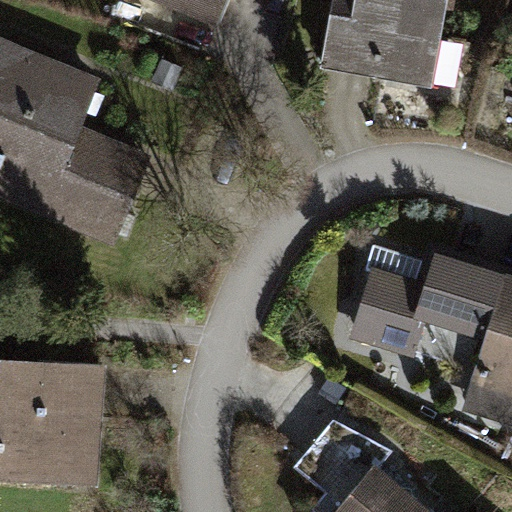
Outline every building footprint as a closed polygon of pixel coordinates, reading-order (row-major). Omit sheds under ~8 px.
[(141,0),(209,30),(222,0),(141,0)] [(442,0),(346,0),(344,13),(325,10),(316,60),(429,79),(442,0)] [(99,79),(0,38),(0,200),(110,246),(148,155),(79,126),(99,79)] [(511,273),(501,270),(466,374),(511,389),(511,273)] [(0,480),(96,487),(104,368),(0,360),(0,480)] [(335,423),(299,468),(326,489),(362,444),(335,423)] [(439,511),(364,453),(317,511),(439,511)] [(470,511),(456,501),(447,511),(470,511)]
